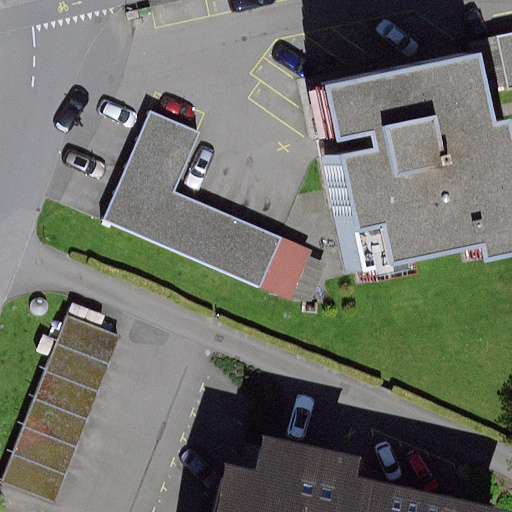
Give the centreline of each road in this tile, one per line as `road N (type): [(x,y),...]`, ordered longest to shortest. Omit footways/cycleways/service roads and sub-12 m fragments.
road 1 (residential): [(0,247),(511,463)]
road 2 (residential): [(0,245),(32,107),(37,47),(30,0)]
